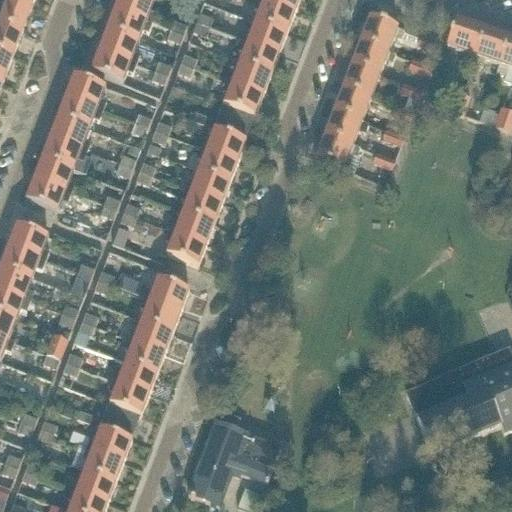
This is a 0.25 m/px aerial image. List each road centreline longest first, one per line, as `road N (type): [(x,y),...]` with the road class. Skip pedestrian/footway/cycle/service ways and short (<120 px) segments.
road 1 (residential): [(333,0),(288,117),(294,155),(238,305),(209,332),(139,511)]
road 2 (residential): [(65,0),(49,47),(56,82),(0,220)]
